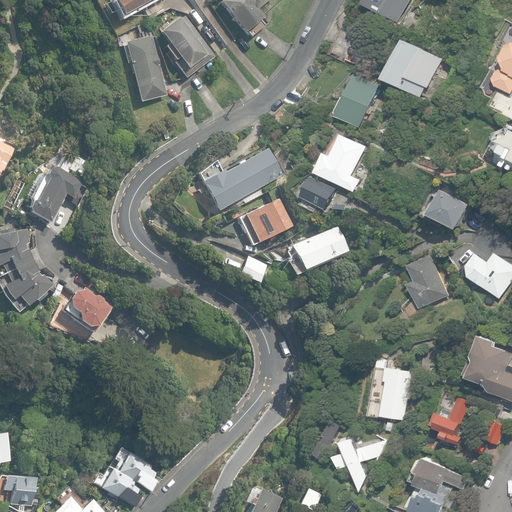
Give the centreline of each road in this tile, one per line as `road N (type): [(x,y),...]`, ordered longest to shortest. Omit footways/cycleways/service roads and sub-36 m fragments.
road 1 (residential): [(329,0),(284,80),(152,172),(130,202),(139,241),(247,311),(265,341),(269,380)]
road 2 (residential): [(269,380),(244,417),(151,511)]
road 3 (residential): [(215,511),(235,467),(280,408),(283,393),(269,380)]
